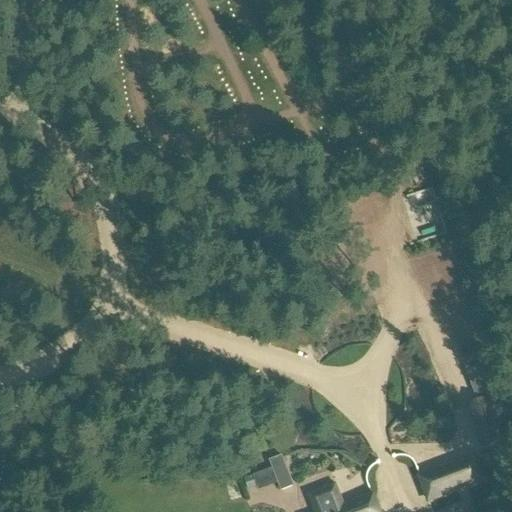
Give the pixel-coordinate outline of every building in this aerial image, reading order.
[(460,352),(476,395),(494,388),(479,346),(460,352)] [(490,398),(468,405),(466,405),(482,450),(505,442),(490,398)] [(281,491),(293,485),(281,456),(270,461),(281,491)] [(420,477),(429,501),(482,481),(473,457),(420,477)] [(245,485),(258,480),(253,464),(239,469),(245,485)] [(316,511),(379,511),(373,495),(342,507),(334,486),(310,496),(316,511)]
